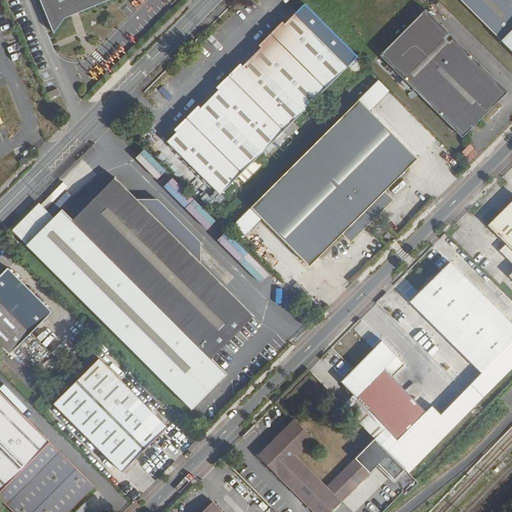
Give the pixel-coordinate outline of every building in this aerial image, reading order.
[(42,0),(56,31),(67,16),(72,10),(79,7),(81,11),(106,0),(42,0)] [(511,0),(464,0),(511,47),(511,0)] [(72,10),(67,16),(81,11),(79,7),(72,10)] [(510,89),(427,7),(381,53),(464,135),(510,89)] [(350,64),(297,11),(287,21),(285,19),(261,43),(263,44),(245,63),(243,61),(219,85),(221,87),(202,105),(201,104),(177,128),(178,129),(169,139),(222,192),(350,64)] [(59,87),(49,91),(52,96),(61,92),(59,87)] [(419,156),(361,97),(253,205),(312,264),(344,231),(353,239),(395,197),(387,188),(419,156)] [(136,108),(131,104),(122,113),(127,117),(136,108)] [(461,153),(470,162),(479,153),(470,144),(461,153)] [(143,150),(135,158),(157,179),(164,171),(143,150)] [(117,176),(91,202),(75,218),(64,208),(29,242),(193,406),(227,371),(213,356),(229,340),(228,339),(255,314),(202,261),(139,197),(117,176)] [(159,198),(139,197),(202,261),(202,240),(159,198)] [(511,272),(511,274),(511,200),(489,223),(508,242),(501,249),(511,259),(511,272)] [(398,437),(354,394),(341,406),(375,439),(376,437),(390,451),(406,467),(410,471),(511,368),(511,323),(450,262),(409,302),(482,374),(441,415),(431,405),(427,409),(398,437)] [(0,298),(32,331),(43,320),(53,309),(9,265),(0,274),(0,298)] [(0,298),(0,340),(11,352),(32,331),(0,298)] [(397,354),(383,339),(341,380),(354,394),(398,437),(427,409),(384,367),(397,354)] [(169,424),(101,356),(55,401),(123,470),(169,424)] [(68,511),(96,485),(0,388),(0,495),(16,511),(68,511)] [(328,485),(297,453),(314,436),(295,417),(259,453),(318,511),(330,511),(343,499),(328,485)] [(350,492),(380,462),(390,451),(376,437),(375,439),(335,478),(350,492)] [(235,450),(231,446),(224,453),(228,457),(235,450)] [(390,451),(380,462),(396,478),(406,467),(390,451)] [(350,492),(335,478),(328,485),(343,499),(350,492)] [(225,511),(213,499),(200,511),(225,511)]
